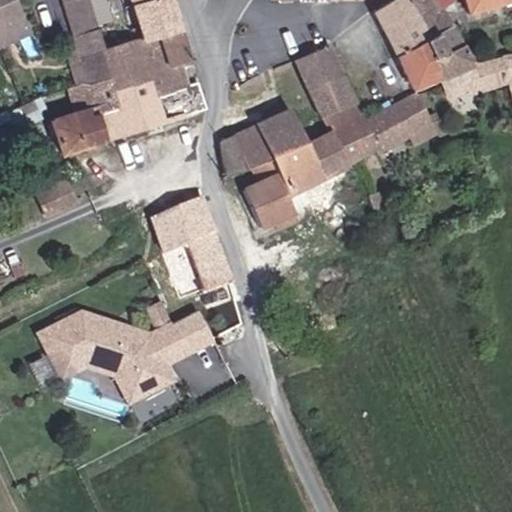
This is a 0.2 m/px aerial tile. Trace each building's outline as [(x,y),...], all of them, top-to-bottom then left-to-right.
[(0,0),(0,23),(15,16),(6,0),(0,0)] [(46,2),(44,0),(6,0),(15,16),(46,2)] [(88,0),(96,19),(120,10),(116,0),(88,0)] [(179,18),(199,12),(195,0),(162,0),(166,9),(170,21),(179,18)] [(395,0),(414,36),(435,27),(444,22),(432,0),(395,0)] [(432,0),(444,22),(469,11),(462,0),(432,0)] [(46,2),(15,16),(21,29),(52,14),(46,2)] [(138,58),(142,69),(168,61),(153,22),(125,24),(120,10),(96,19),(110,68),(138,58)] [(459,58),(488,44),(469,11),(444,22),(435,27),(453,61),(459,58)] [(208,69),(214,67),(207,43),(199,12),(179,18),(188,48),(200,44),(208,69)] [(0,38),(21,29),(15,16),(0,23),(0,38)] [(176,82),(208,69),(200,44),(188,48),(179,18),(170,21),(153,22),(168,61),(176,82)] [(432,71),(453,61),(435,27),(414,36),(432,71)] [(511,38),(488,44),(459,58),(466,75),(487,68),(492,70),(511,63),(511,38)] [(241,190),(257,230),(271,232),(302,216),(295,200),(434,130),(410,94),(368,118),(335,47),(296,59),(331,132),(313,141),(294,107),(236,134),(258,182),(241,190)] [(82,139),(128,123),(117,92),(147,81),(142,69),(138,58),(110,68),(101,71),(109,94),(71,107),(82,139)] [(128,123),(221,91),(214,67),(208,69),(176,82),(168,61),(142,69),(147,81),(117,92),(128,123)] [(487,68),(466,75),(467,78),(492,70),(487,68)] [(424,81),(442,119),(454,112),(435,75),(424,81)] [(68,176),(34,192),(48,221),(82,204),(68,176)] [(208,294),(231,285),(238,281),(207,194),(154,215),(170,254),(188,245),(208,294)] [(351,222),(301,244),(308,258),(316,253),(320,262),(361,243),(351,222)] [(195,315),(147,339),(83,315),(41,335),(57,368),(70,362),(74,369),(88,362),(134,383),(142,398),(169,384),(162,369),(210,345),(195,315)]
